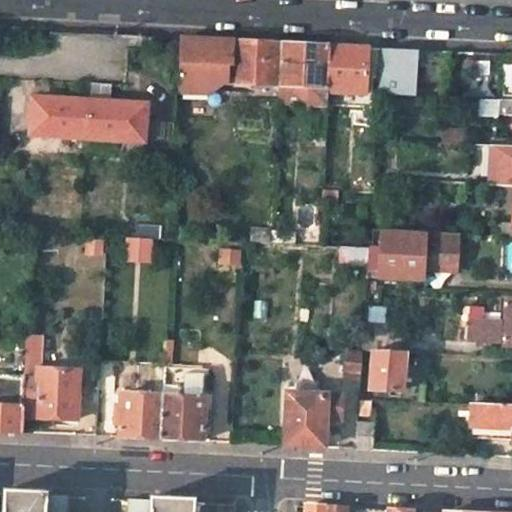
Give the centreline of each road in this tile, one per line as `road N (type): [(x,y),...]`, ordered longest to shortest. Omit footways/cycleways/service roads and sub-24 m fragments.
road 1 (unclassified): [(9,0),(511,24)]
road 2 (unclassified): [(0,461),(267,473)]
road 3 (unclassified): [(267,473),(511,486)]
